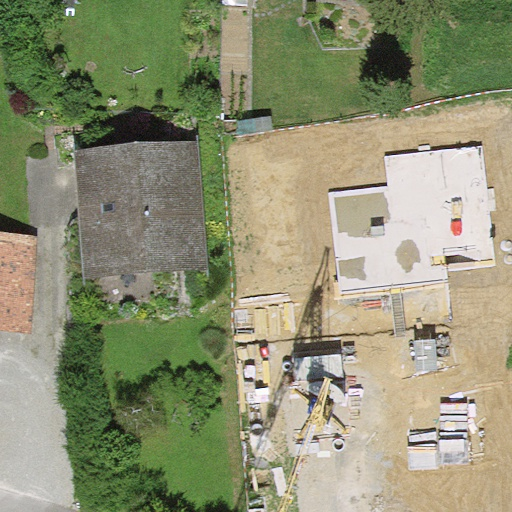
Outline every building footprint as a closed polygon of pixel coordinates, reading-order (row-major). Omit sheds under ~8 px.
[(81,144),(87,273),(210,268),(205,139),(81,144)] [(334,195),(342,286),(449,277),(447,263),(492,259),(482,149),(389,157),(391,190),(334,195)] [(35,239),(0,235),(0,328),(26,331),(35,239)] [(511,416),(511,376),(491,375),(490,416),(511,416)] [(511,511),(511,417),(399,422),(402,511),(511,511)]
